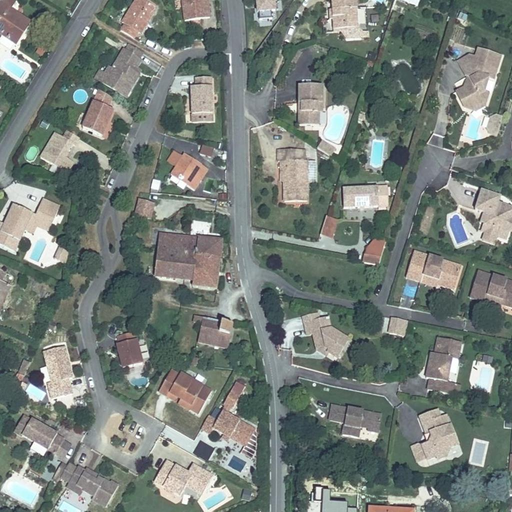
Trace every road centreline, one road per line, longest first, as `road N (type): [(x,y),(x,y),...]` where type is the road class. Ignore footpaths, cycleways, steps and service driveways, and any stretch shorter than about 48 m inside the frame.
road 1 (tertiary): [(238,105),(243,253),(274,381),(275,511)]
road 2 (residential): [(237,53),(194,54),(172,66),(111,203)]
road 3 (residential): [(94,0),(0,155)]
road 4 (residential): [(106,399),(96,443),(130,462),(153,433),(152,424),(115,405)]
road 5 (residential): [(107,272),(86,308),(106,399)]
